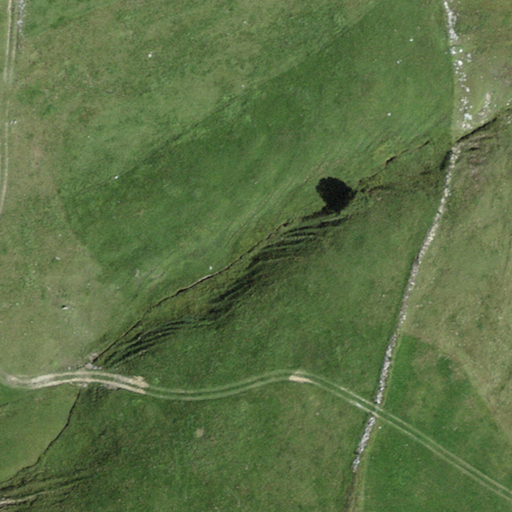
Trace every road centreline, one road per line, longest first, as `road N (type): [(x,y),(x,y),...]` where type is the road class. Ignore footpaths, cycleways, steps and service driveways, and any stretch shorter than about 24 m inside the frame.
road 1 (track): [(511,494),(323,381),(275,375),(188,398),(128,382),(29,383),(0,375)]
road 2 (track): [(0,188),(12,0)]
